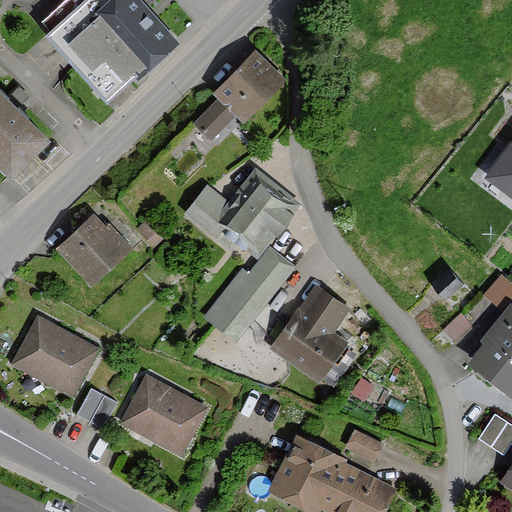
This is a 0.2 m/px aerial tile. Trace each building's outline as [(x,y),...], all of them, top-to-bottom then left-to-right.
[(75,0),(41,31),(101,97),(173,32),(144,0),(75,0)] [(286,82),(258,51),(207,96),(215,106),(187,131),(206,152),(286,82)] [(0,92),(0,183),(0,184),(46,138),(0,92)] [(511,130),(474,177),(511,207),(511,130)] [(298,209),(253,172),(226,204),(207,189),(184,217),(247,269),(202,323),(231,347),(295,270),(267,246),(298,209)] [(95,210),(53,249),(91,289),(133,251),(95,210)] [(431,283),(440,298),(459,285),(449,271),(431,283)] [(353,311),(314,280),(261,346),(322,394),(354,354),(332,337),(353,311)] [(511,296),(456,361),(501,400),(511,387),(511,296)] [(38,312),(3,363),(65,405),(100,354),(38,312)] [(144,372),(113,424),(176,461),(207,409),(144,372)] [(355,381),(357,404),(381,402),(379,379),(355,381)] [(92,384),(78,413),(105,426),(119,397),(92,384)] [(511,427),(494,415),(475,443),(505,463),(511,453),(511,427)] [(298,436),(268,495),(300,511),(383,511),(395,490),(372,478),(388,446),(355,430),(341,458),(298,436)] [(491,485),(511,499),(511,453),(505,463),(491,485)]
